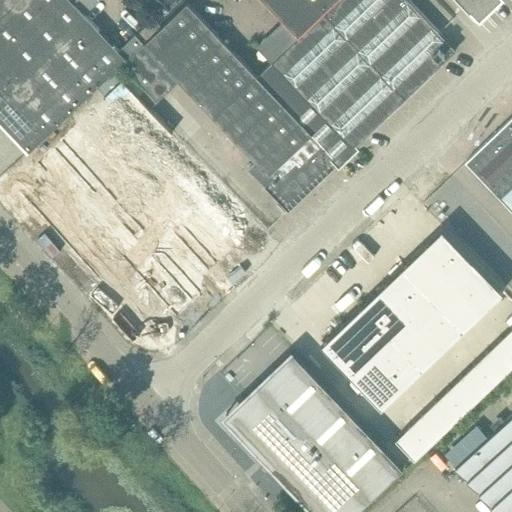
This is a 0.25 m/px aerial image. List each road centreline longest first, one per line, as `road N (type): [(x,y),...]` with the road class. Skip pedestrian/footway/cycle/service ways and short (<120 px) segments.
road 1 (unclassified): [(156,407),(511,62)]
road 2 (unclassified): [(156,407),(0,239)]
road 3 (unclassified): [(250,511),(156,407)]
